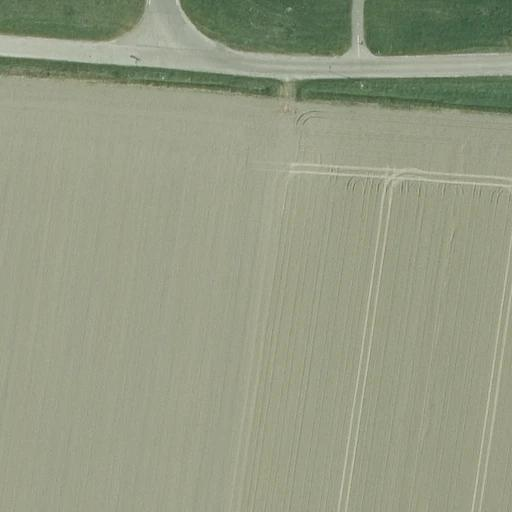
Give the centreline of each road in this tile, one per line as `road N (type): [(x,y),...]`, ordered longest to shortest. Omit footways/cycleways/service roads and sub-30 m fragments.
road 1 (unclassified): [(167,57),(511,65)]
road 2 (unclassified): [(167,57),(0,45)]
